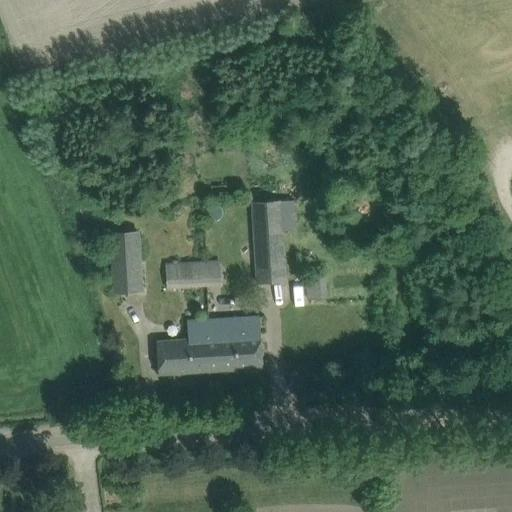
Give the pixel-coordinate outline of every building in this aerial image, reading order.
[(282,200),(253,202),(257,284),(286,282),(284,241),(284,236),(282,204),(282,200)] [(143,292),(140,231),(110,232),(113,293),(143,292)] [(301,276),(311,275),(310,256),(300,256),(301,276)] [(205,261),(181,262),(182,287),(207,286),(205,261)] [(319,277),(306,278),(308,300),(320,300),(319,277)] [(189,340),(157,342),(159,374),(263,368),(259,317),(187,321),(189,340)]
